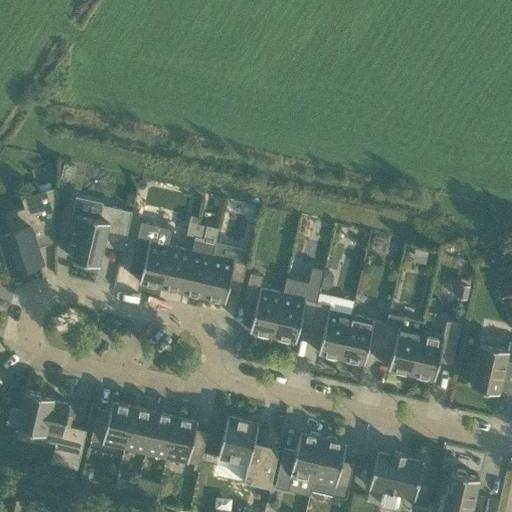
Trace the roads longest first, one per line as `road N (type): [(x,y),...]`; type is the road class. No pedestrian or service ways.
road 1 (residential): [(210,377),(182,389),(43,358),(29,318),(62,292),(201,322),(210,336)]
road 2 (residential): [(511,448),(210,377)]
